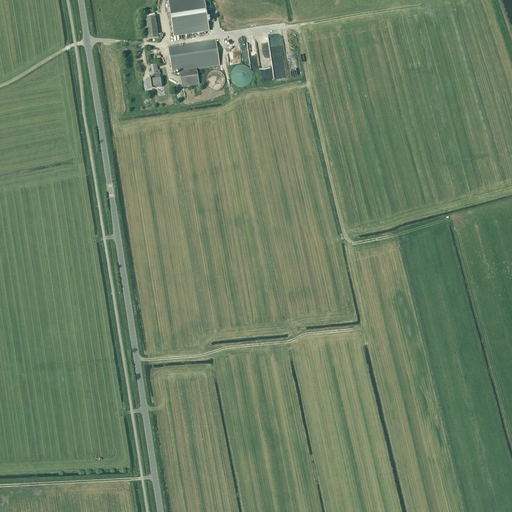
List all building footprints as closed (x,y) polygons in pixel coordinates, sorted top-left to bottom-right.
[(209,32),(204,0),(174,0),(168,1),(173,37),(209,32)] [(158,39),(155,17),(143,19),(146,40),(158,39)] [(199,85),(197,69),(220,66),(216,41),(168,48),(172,73),(179,72),(182,88),(199,85)] [(249,56),(248,41),(241,41),(241,56),(249,56)] [(146,80),(148,90),(162,88),(160,78),(159,71),(157,71),(157,65),(151,66),(152,75),(158,74),(158,75),(152,76),(152,79),(146,80)] [(241,65),(239,65),(237,66),(236,67),(234,68),(233,69),(231,71),(231,73),(230,75),(230,77),(230,79),(231,80),(231,82),(233,84),(234,85),(236,87),(237,87),(239,88),(241,88),(243,88),(245,87),(247,87),(249,85),(250,84),(251,82),(252,80),(253,79),(253,77),(253,75),(252,73),(251,71),(250,69),(249,68),(247,66),(245,66),(243,65),(241,65)] [(206,83),(209,87),(213,90),(217,90),(221,87),(224,83),(224,79),(222,75),(218,72),(213,72),(209,74),(206,78),(206,83)]
